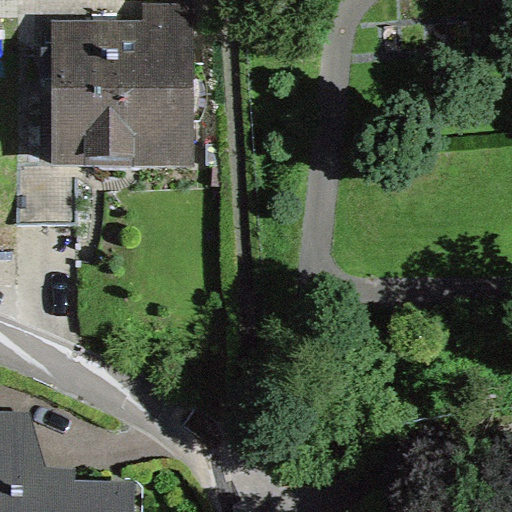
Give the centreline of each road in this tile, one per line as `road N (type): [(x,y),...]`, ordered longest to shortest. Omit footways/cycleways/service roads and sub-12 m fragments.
road 1 (residential): [(253,511),(212,452),(137,392),(0,340)]
road 2 (residential): [(281,511),(405,457),(511,442)]
